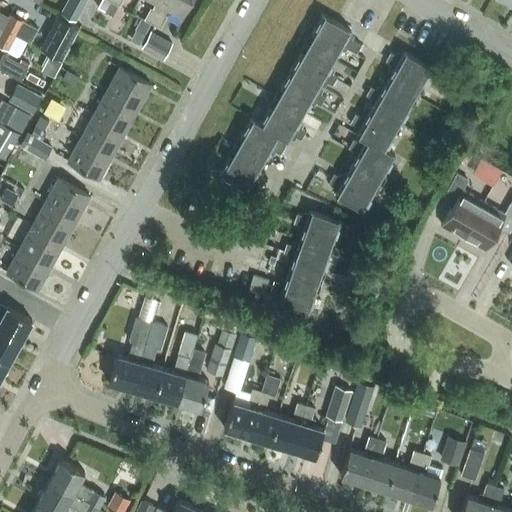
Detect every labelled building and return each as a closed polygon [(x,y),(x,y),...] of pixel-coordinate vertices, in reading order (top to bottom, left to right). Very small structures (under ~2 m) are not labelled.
[(0,0),(0,25),(15,34),(30,42),(37,27),(10,12),(6,19),(0,15),(0,0)] [(66,0),(60,11),(76,20),(86,0),(66,0)] [(100,0),(97,6),(105,11),(110,0),(100,0)] [(152,22),(163,0),(152,0),(155,1),(152,7),(150,6),(144,17),(152,22)] [(190,0),(163,0),(152,22),(160,26),(166,14),(165,13),(167,8),(182,16),(190,0)] [(322,13),(307,40),(335,56),(342,44),(356,52),(361,43),(347,35),(351,29),(322,13)] [(58,14),(41,46),(60,56),(78,25),(58,14)] [(15,34),(0,25),(0,44),(7,48),(15,34)] [(137,29),(131,40),(139,44),(145,33),(137,29)] [(172,41),(151,30),(142,46),(163,57),(172,41)] [(337,75),(328,69),(335,56),(307,40),(291,67),(319,84),(323,78),(332,83),(337,75)] [(432,66),(403,50),(402,52),(392,47),(387,56),(397,61),(387,77),(416,93),(432,66)] [(5,53),(0,61),(0,67),(20,78),(27,65),(23,63),(5,53)] [(119,65),(107,86),(139,104),(151,83),(119,65)] [(316,89),(319,84),(291,67),(275,94),(304,111),(311,98),(320,103),(325,95),(316,89)] [(67,68),(62,76),(74,84),(79,76),(67,68)] [(377,95),(371,106),(400,121),(416,93),(387,77),(382,87),(373,81),(368,90),(377,95)] [(8,98),(33,112),(42,95),(16,82),(8,98)] [(126,129),(139,104),(107,86),(94,111),(126,129)] [(296,123),(304,111),(275,94),(260,121),(279,133),(288,139),(291,132),(301,138),(306,129),(296,123)] [(51,98),(43,112),(57,120),(65,105),(51,98)] [(458,100),(450,113),(460,119),(468,106),(458,100)] [(350,121),(360,126),(356,132),(395,153),(385,147),(400,121),(371,106),(365,117),(355,112),(350,121)] [(112,154),(126,129),(94,111),(80,136),(112,154)] [(251,116),(235,144),(263,160),(271,147),(280,152),(285,144),(276,138),(279,133),(260,121),(251,116)] [(0,153),(6,156),(20,131),(1,121),(0,122),(0,153)] [(35,126),(31,133),(32,134),(41,139),(45,132),(35,126)] [(22,147),(40,157),(44,159),(52,145),(43,140),(41,139),(32,134),(31,133),(26,131),(18,145),(22,147)] [(379,181),(395,153),(356,132),(366,138),(363,143),(353,137),(348,146),(358,151),(350,164),(379,181)] [(99,176),(112,154),(80,136),(67,159),(99,176)] [(256,173),(263,160),(235,144),(219,171),(247,188),(251,181),(260,187),(265,178),(256,173)] [(487,154),(477,171),(499,182),(508,166),(487,154)] [(329,181),(338,186),(335,192),(363,208),(379,181),(350,164),(343,177),(334,172),(329,181)] [(441,223),(452,229),(451,231),(462,237),(483,200),(462,188),(467,178),(457,172),(444,194),(455,200),(441,223)] [(58,176),(45,199),(77,217),(90,194),(58,176)] [(6,186),(0,197),(0,198),(12,204),(18,192),(6,186)] [(63,241),(77,217),(45,199),(32,224),(63,241)] [(511,199),(505,212),(483,200),(462,237),(473,244),(474,242),(484,248),(498,224),(508,230),(511,224),(511,199)] [(294,221),(304,225),(299,238),(330,248),(340,220),(309,209),(307,215),(297,212),(294,221)] [(32,224),(19,247),(50,264),(63,241),(32,224)] [(294,255),(289,269),(319,280),(330,248),(299,238),(297,245),(287,241),(283,251),(294,255)] [(19,247),(6,270),(38,287),(50,264),(19,247)] [(284,282),(274,279),(270,288),(281,292),(278,298),(309,309),(319,280),(289,269),(284,282)] [(352,294),(348,305),(358,308),(362,298),(352,294)] [(0,328),(20,340),(32,319),(0,300),(0,328)] [(109,380),(132,387),(151,319),(135,314),(128,338),(132,339),(127,356),(117,353),(109,380)] [(167,324),(151,319),(132,387),(154,394),(163,366),(151,363),(156,346),(160,347),(167,324)] [(0,355),(9,360),(20,340),(0,328),(0,355)] [(217,341),(231,346),(236,332),(221,328),(217,341)] [(177,400),(193,346),(197,332),(184,329),(177,352),(181,353),(178,365),(180,365),(179,371),(163,366),(154,394),(177,400)] [(257,336),(240,331),(233,354),(250,359),(257,336)] [(206,368),(223,373),(231,346),(215,341),(206,368)] [(193,346),(177,400),(200,407),(208,379),(198,376),(205,349),(193,346)] [(0,376),(9,360),(0,355),(0,376)] [(261,389),(260,389),(247,434),(269,441),(278,413),(262,408),(264,403),(266,404),(269,392),(275,394),(280,377),(266,373),(261,389)] [(370,398),(374,385),(358,379),(345,419),(357,423),(366,397),(370,398)] [(326,413),(342,419),(352,388),(335,383),(326,413)] [(252,387),(249,398),(251,399),(249,404),(233,399),(224,427),(247,434),(260,389),(252,387)] [(402,407),(405,396),(395,393),(391,404),(402,407)] [(421,399),(417,410),(432,415),(436,404),(421,399)] [(292,448),(306,403),(304,402),(298,400),(294,413),(296,413),(294,418),(278,413),(269,441),(292,448)] [(306,403),(292,448),(315,455),(324,427),(314,424),(315,419),(311,418),(315,406),(306,403)] [(386,488),(394,461),(381,456),(388,435),(380,432),(379,437),(377,436),(363,481),(386,488)] [(340,474),(363,481),(377,436),(369,434),(363,451),(349,446),(340,474)] [(440,458),(458,464),(466,440),(448,434),(440,458)] [(475,478),(483,451),(469,446),(460,473),(475,478)] [(408,465),(394,461),(386,488),(408,495),(422,451),(414,448),(408,465)] [(422,451),(408,495),(431,503),(442,467),(428,462),(431,454),(422,451)] [(61,457),(49,478),(73,491),(87,499),(99,506),(105,495),(93,488),(79,480),(84,470),(61,457)] [(73,491),(49,478),(37,499),(60,511),(61,511),(67,502),(84,511),(95,511),(99,506),(87,499),(73,491)] [(460,511),(485,511),(496,484),(486,481),(481,498),(467,493),(460,511)] [(510,511),(511,508),(498,504),(504,487),(496,484),(485,511),(510,511)] [(109,506),(121,511),(122,511),(130,498),(117,491),(109,506)] [(198,511),(200,507),(178,497),(171,511),(170,511),(157,505),(153,511),(198,511)] [(141,498),(134,511),(152,511),(155,505),(141,498)] [(60,511),(37,499),(30,511),(60,511)]
